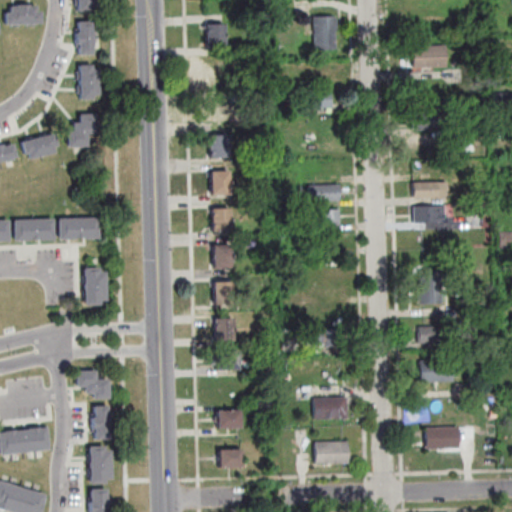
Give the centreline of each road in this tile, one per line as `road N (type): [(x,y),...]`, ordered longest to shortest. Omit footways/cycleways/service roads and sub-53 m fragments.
road 1 (residential): [(388,511),(370,0)]
road 2 (tertiary): [(161,350),(152,22)]
road 3 (residential): [(160,326),(55,330),(0,343),(3,366),(58,353)]
road 4 (residential): [(511,487),(296,494)]
road 5 (residential): [(57,511),(55,330)]
road 6 (tertiary): [(166,499),(161,350)]
